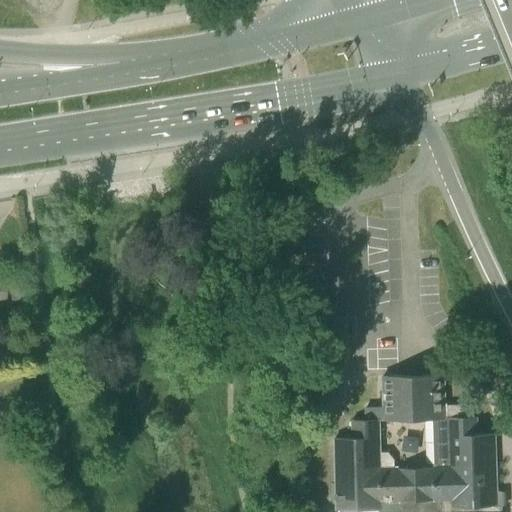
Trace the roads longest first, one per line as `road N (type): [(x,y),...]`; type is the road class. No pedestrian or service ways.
road 1 (unclassified): [(0,189),(311,142),(421,113)]
road 2 (primary): [(0,139),(396,73)]
road 3 (trunk): [(421,113),(511,312)]
road 4 (primary): [(358,21),(156,70)]
road 5 (primary): [(156,70),(0,94)]
road 6 (primary): [(156,70),(0,46)]
